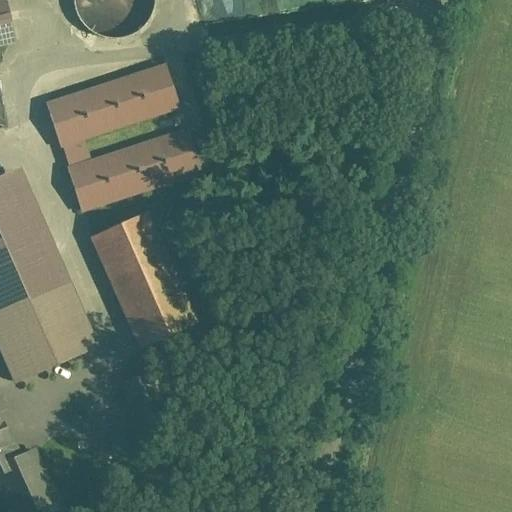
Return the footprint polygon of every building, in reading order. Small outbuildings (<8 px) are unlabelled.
[(14,0),(0,0),(0,48),(25,42),(14,0)] [(174,66),(54,104),(68,146),(90,139),(187,108),(174,66)] [(88,208),(206,170),(193,129),(97,160),(75,167),(88,208)] [(97,160),(90,139),(68,146),(75,167),(97,160)] [(109,346),(32,171),(0,184),(0,324),(26,383),(109,346)] [(155,208),(98,234),(150,348),(207,322),(155,208)] [(152,374),(126,382),(146,445),(172,437),(152,374)] [(1,400),(0,400),(0,468),(27,456),(1,400)] [(0,478),(15,511),(18,511),(58,494),(38,451),(27,456),(0,468),(0,478)]
